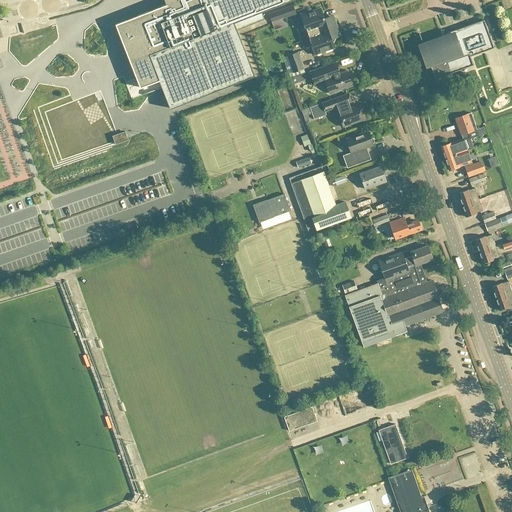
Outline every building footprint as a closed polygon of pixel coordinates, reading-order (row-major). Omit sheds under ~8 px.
[(122,22),(115,25),(132,70),(136,81),(139,88),(158,81),(161,88),(170,109),(175,107),(254,76),(236,31),(264,20),(261,13),(293,0),(163,0),(166,5),(122,22)] [(304,27),(297,30),(303,48),(310,46),(314,56),(334,49),(330,40),(340,36),(333,16),(323,20),(320,9),(307,13),(307,12),(299,14),(304,27)] [(282,10),(269,15),(271,22),(284,18),(282,10)] [(445,40),(423,48),(434,79),(473,66),(470,57),(493,49),(483,21),(445,34),(445,40)] [(286,57),(282,59),(285,67),(289,79),(304,74),(303,69),(297,53),(286,57)] [(335,62),(309,72),(314,85),(325,81),(329,94),(351,86),(346,72),(339,74),(335,62)] [(348,94),(310,108),(301,111),(303,116),(312,113),(314,120),(326,115),(325,112),(335,109),(342,129),(364,121),(358,106),(350,109),(348,104),(351,103),(348,94)] [(454,119),(460,137),(473,132),(467,114),(454,119)] [(111,137),(114,145),(127,141),(126,139),(124,132),(111,137)] [(367,132),(346,139),(351,154),(342,157),(347,168),(370,160),(366,149),(373,146),(367,132)] [(306,135),(300,138),(303,147),(310,145),(306,135)] [(467,152),(463,140),(440,148),(445,160),(467,152)] [(467,152),(445,160),(449,172),(459,168),(459,167),(471,163),(467,152)] [(308,158),(295,163),(297,170),(311,164),(308,158)] [(483,172),(480,162),(464,168),(467,178),(483,172)] [(380,167),(359,174),(365,190),(386,183),(380,167)] [(301,180),(301,181),(290,185),(304,223),(312,220),(316,230),(350,218),(344,203),(335,206),(323,172),(301,180)] [(485,181),(483,175),(468,180),(470,186),(485,181)] [(333,188),(346,183),(344,176),(330,181),(333,188)] [(461,206),(478,200),(474,189),(467,191),(457,194),(461,206)] [(284,194),(253,206),(259,222),(290,211),(284,194)] [(478,200),(461,206),(466,218),(476,214),(482,211),(478,200)] [(493,213),(481,217),(486,232),(502,226),(499,219),(496,220),(493,213)] [(386,215),(370,221),(381,248),(385,247),(378,226),(389,222),(386,215)] [(389,224),(392,231),(387,232),(390,241),(395,239),(421,229),(418,221),(406,225),(404,218),(389,224)] [(478,253),(495,247),(491,236),(484,238),(484,237),(474,241),(478,253)] [(511,241),(501,245),(503,250),(511,247),(511,241)] [(415,265),(419,264),(432,259),(427,247),(412,252),(411,249),(377,261),(383,278),(384,281),(417,269),(415,265)] [(499,258),(495,247),(478,253),(482,265),(492,261),(492,260),(499,258)] [(377,283),(344,296),(361,344),(393,331),(394,336),(407,331),(405,326),(438,314),(440,308),(437,298),(438,298),(432,281),(426,283),(419,264),(415,265),(417,269),(384,281),(383,278),(376,281),(377,283)] [(510,267),(503,271),(506,279),(511,277),(511,269),(511,270),(510,267)] [(353,281),(341,286),(344,295),(356,290),(353,281)] [(495,300),(511,293),(508,282),(501,285),(501,284),(491,288),(495,300)] [(511,294),(511,293),(495,300),(499,312),(509,308),(509,307),(511,306),(511,294)] [(311,408),(283,418),(288,432),(316,422),(311,408)] [(395,425),(378,431),(390,464),(407,458),(395,425)] [(428,511),(423,498),(423,497),(420,498),(411,470),(387,478),(396,505),(398,511),(428,511)] [(388,508),(396,503),(391,494),(383,498),(388,508)]
